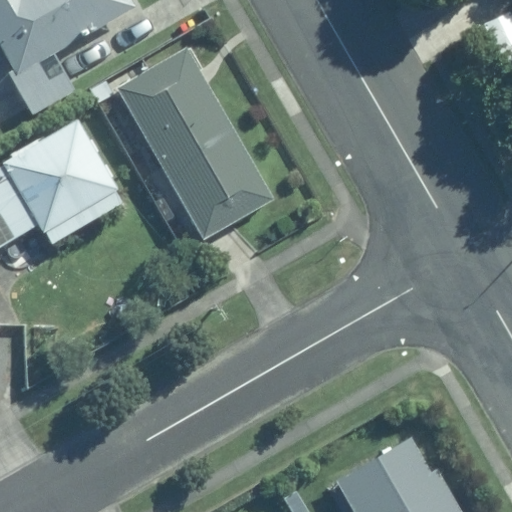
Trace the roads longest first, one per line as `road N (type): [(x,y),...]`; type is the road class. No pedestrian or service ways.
road 1 (residential): [(28,511),(463,262)]
road 2 (tertiary): [(463,262),(311,0)]
